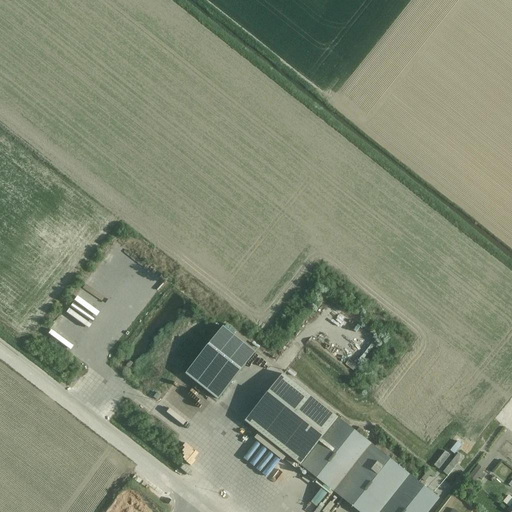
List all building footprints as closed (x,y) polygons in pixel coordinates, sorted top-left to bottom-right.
[(219,399),(256,352),(224,327),(187,374),(219,399)] [(361,328),(358,332),(364,338),(368,334),(361,328)] [(281,372),(244,418),(304,465),(360,511),(427,511),(439,498),(340,418),(281,372)] [(190,396),(194,391),(175,378),(164,392),(186,408),(193,398),(190,396)] [(233,400),(228,409),(229,410),(224,420),(231,423),(241,404),(233,400)] [(246,440),(253,434),(249,430),(242,437),(246,440)] [(446,451),(435,465),(439,469),(451,456),(446,451)] [(459,453),(444,472),(449,476),(464,457),(459,453)] [(479,464),(468,477),(475,482),(485,470),(479,464)] [(321,484),(308,502),(314,507),(328,489),(321,484)] [(506,505),(511,499),(511,498),(507,493),(500,500),(506,505)]
